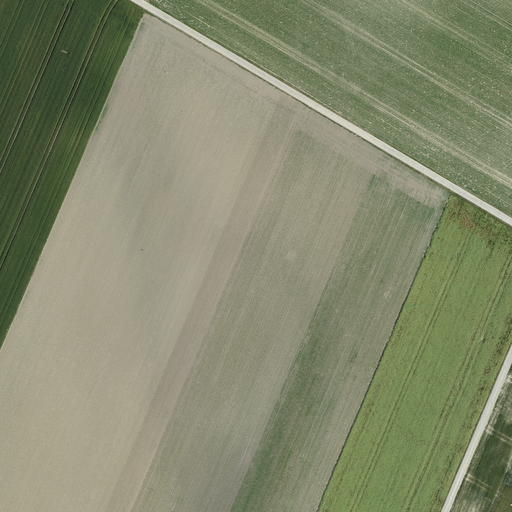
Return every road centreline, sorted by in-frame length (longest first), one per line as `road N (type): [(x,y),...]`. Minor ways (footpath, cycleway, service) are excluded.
road 1 (track): [(511,221),(137,0)]
road 2 (track): [(511,352),(444,511)]
